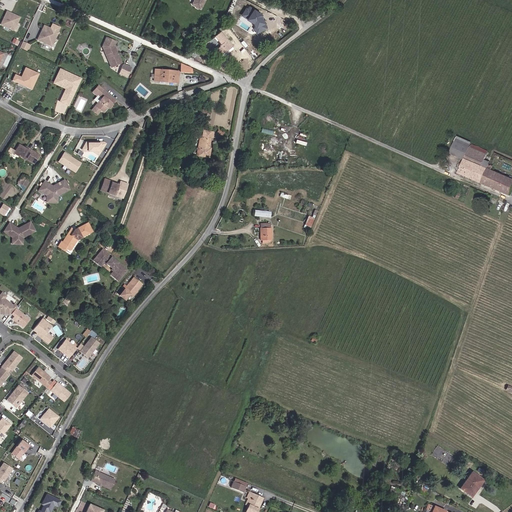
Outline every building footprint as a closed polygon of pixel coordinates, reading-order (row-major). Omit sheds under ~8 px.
[(20,17),(6,11),(0,24),(14,31),(20,17)] [(209,39),(210,39),(221,31),(221,30),(214,35),(205,22),(192,31),(202,44),(209,39)] [(42,38),(40,41),(54,48),(61,34),(47,28),(43,36),(44,36),(43,39),(42,38)] [(221,54),(232,45),(221,31),(210,39),(221,54)] [(28,51),(31,44),(23,41),(20,47),(28,51)] [(114,57),(114,55),(115,55),(113,49),(115,45),(105,41),(103,45),(110,66),(118,64),(115,57),(114,57)] [(126,78),(128,73),(130,69),(122,65),(118,75),(126,78)] [(175,66),(154,65),(154,82),(159,82),(159,80),(169,81),(169,83),(174,83),(175,66)] [(32,90),(39,73),(25,67),(21,76),(15,73),(12,81),(32,90)] [(59,101),(69,106),(81,78),(71,74),(70,75),(63,72),(64,71),(59,69),(54,81),(63,85),(64,84),(66,85),(65,88),(59,101)] [(110,107),(112,105),(114,106),(118,101),(100,86),(95,91),(104,98),(99,103),(94,110),(99,114),(102,110),(105,112),(110,107)] [(99,103),(104,98),(95,91),(94,93),(98,95),(95,99),(99,103)] [(210,140),(212,140),(213,132),(203,131),(198,156),(209,158),(210,148),(208,148),(210,140)] [(470,147),(471,144),(457,137),(455,141),(470,147)] [(482,166),(484,161),(487,155),(470,147),(455,141),(450,153),(464,159),(458,172),(481,182),(487,169),(482,166)] [(81,150),(84,152),(92,152),(94,154),(96,150),(100,152),(105,144),(103,143),(99,143),(99,144),(96,144),(96,143),(86,143),(81,150)] [(487,155),(488,151),(471,144),(470,147),(487,155)] [(20,153),(18,155),(24,159),(25,157),(34,163),(39,155),(29,149),(28,151),(23,148),(19,145),(16,150),(20,153)] [(63,153),(57,162),(74,173),(80,164),(63,153)] [(510,195),(511,189),(511,179),(487,169),(481,182),(510,195)] [(26,187),(30,181),(22,176),(18,182),(26,187)] [(112,183),(110,181),(105,179),(101,190),(122,198),(128,185),(119,182),(118,184),(118,186),(112,183)] [(56,196),(68,189),(63,180),(51,187),(49,186),(49,185),(44,182),(38,191),(46,196),(46,200),(56,200),(56,196)] [(304,225),(310,228),(314,218),(307,216),(304,225)] [(22,238),(34,231),(29,222),(16,229),(15,228),(15,227),(10,223),(4,232),(12,237),(12,241),(22,242),(22,238)] [(260,240),(271,240),(270,223),(260,224),(260,240)] [(71,250),(79,238),(89,232),(85,224),(75,229),(76,230),(74,231),(71,229),(62,243),(61,242),(58,248),(65,252),(67,249),(70,251),(71,250)] [(111,258),(102,250),(93,262),(100,268),(103,264),(105,265),(106,264),(112,269),(111,270),(114,272),(110,276),(118,282),(127,270),(117,263),(111,258)] [(29,251),(24,261),(27,262),(32,253),(29,251)] [(124,289),(120,295),(125,300),(130,293),(133,295),(141,285),(133,278),(130,283),(127,286),(125,284),(122,287),(124,289)] [(16,306),(13,304),(12,306),(4,299),(6,296),(1,293),(0,294),(0,312),(2,315),(6,314),(6,313),(9,316),(11,314),(15,308),(16,306)] [(29,319),(15,308),(11,314),(13,316),(11,319),(22,328),(29,319)] [(46,332),(51,326),(41,318),(32,329),(37,333),(37,332),(39,333),(37,335),(47,343),(52,337),(46,332)] [(53,327),(58,336),(63,333),(57,325),(53,327)] [(91,337),(80,351),(88,357),(99,343),(91,337)] [(57,349),(69,358),(76,348),(65,339),(57,349)] [(12,371),(22,358),(13,351),(1,367),(8,372),(10,369),(12,371)] [(0,385),(9,374),(8,372),(1,367),(0,368),(0,385)] [(47,387),(51,382),(48,380),(50,377),(37,367),(31,375),(47,387)] [(56,382),(53,380),(51,382),(47,387),(50,390),(56,382)] [(71,393),(56,382),(50,390),(64,401),(71,393)] [(6,400),(15,408),(28,392),(18,385),(6,400)] [(51,426),(59,416),(48,408),(40,419),(51,426)] [(0,437),(10,424),(2,418),(0,420),(0,437)] [(21,440),(12,453),(19,458),(28,445),(21,440)] [(0,480),(4,483),(13,468),(3,461),(0,466),(0,480)] [(101,484),(110,488),(115,478),(95,469),(90,479),(98,483),(101,484)] [(459,489),(471,497),(482,480),(471,472),(459,489)] [(243,493),(245,486),(233,481),(232,485),(231,488),(243,493)] [(257,507),(261,497),(249,492),(247,497),(248,498),(246,504),(249,506),(246,511),(257,511),(259,508),(257,507)] [(59,501),(47,495),(44,501),(43,500),(41,504),(43,505),(39,511),(38,511),(37,511),(45,511),(46,511),(47,511),(49,511),(51,509),(51,508),(53,504),(57,506),(59,501)] [(356,509),(358,505),(344,498),(342,503),(356,509)] [(101,511),(103,509),(89,503),(84,511),(101,511)]
